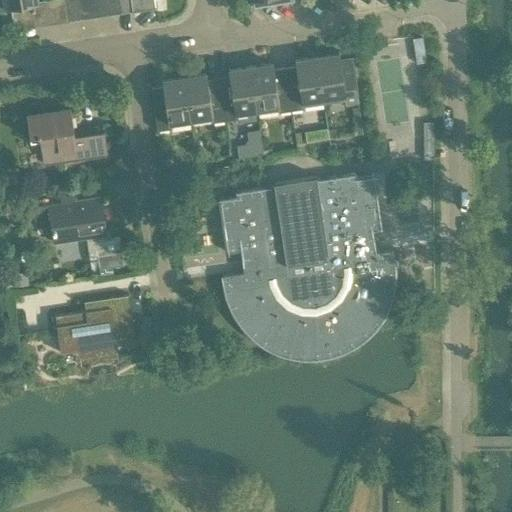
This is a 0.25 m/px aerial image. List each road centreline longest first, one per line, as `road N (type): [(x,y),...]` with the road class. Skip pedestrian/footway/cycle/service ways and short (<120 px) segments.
road 1 (residential): [(454,442),(454,7)]
road 2 (residential): [(167,297),(133,45)]
road 3 (residential): [(454,7),(206,31)]
road 4 (residential): [(133,45),(0,67)]
